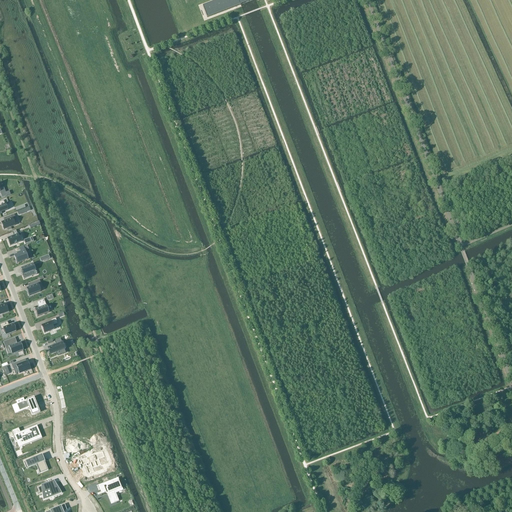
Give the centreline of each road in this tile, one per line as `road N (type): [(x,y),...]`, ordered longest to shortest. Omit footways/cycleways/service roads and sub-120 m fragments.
road 1 (residential): [(44,373),(60,457),(89,511)]
road 2 (residential): [(0,256),(44,373)]
